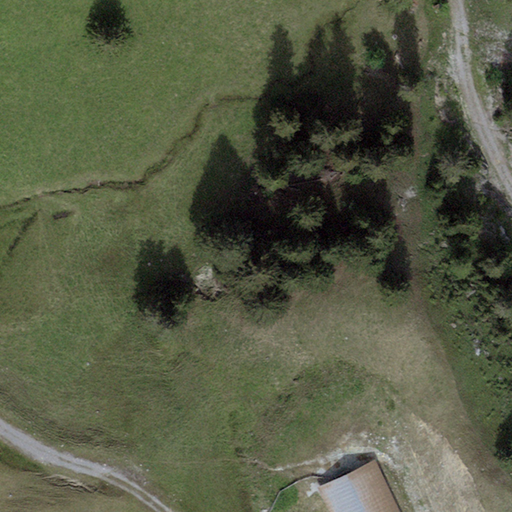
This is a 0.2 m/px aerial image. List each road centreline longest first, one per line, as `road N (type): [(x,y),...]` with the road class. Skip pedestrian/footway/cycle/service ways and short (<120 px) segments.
road 1 (track): [(452,0),(480,116),(511,186)]
road 2 (track): [(167,511),(131,483),(61,463),(0,428)]
